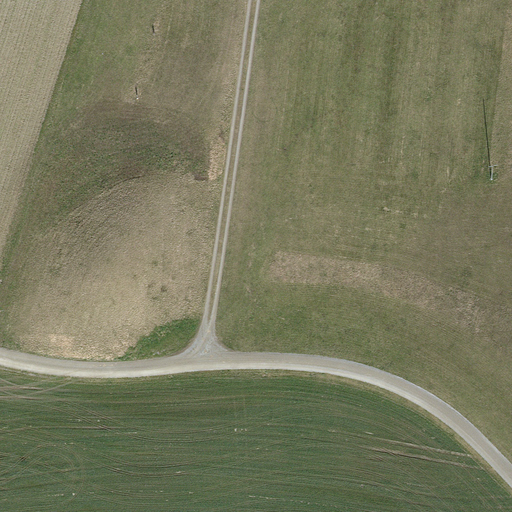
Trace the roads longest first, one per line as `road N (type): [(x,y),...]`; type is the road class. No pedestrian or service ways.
road 1 (track): [(257,0),(202,362)]
road 2 (track): [(202,362),(309,362),(369,375),(433,404),(511,477)]
road 3 (track): [(0,356),(85,369),(202,362)]
